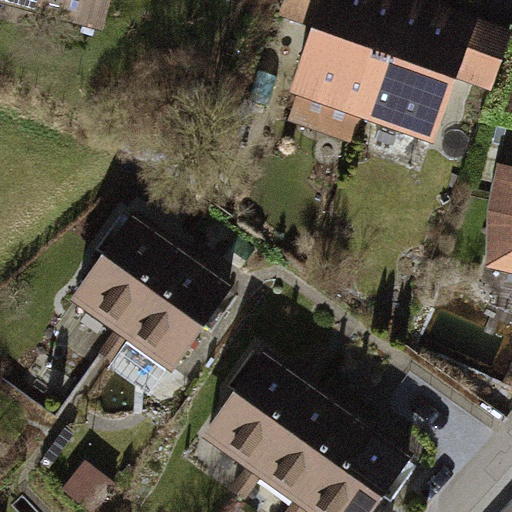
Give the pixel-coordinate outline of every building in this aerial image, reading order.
[(27,0),(117,23),(122,0),(27,0)] [(511,63),(511,19),(458,0),(286,0),(282,14),(318,27),(287,111),(363,139),(372,112),(453,142),(476,80),(502,90),(511,63)] [(511,158),(502,209),(502,265),(511,266),(511,158)] [(250,281),(144,207),(62,326),(167,399),(250,281)] [(373,511),(420,445),(275,346),(194,463),(265,511),(373,511)] [(511,511),(511,502),(502,511),(511,511)]
